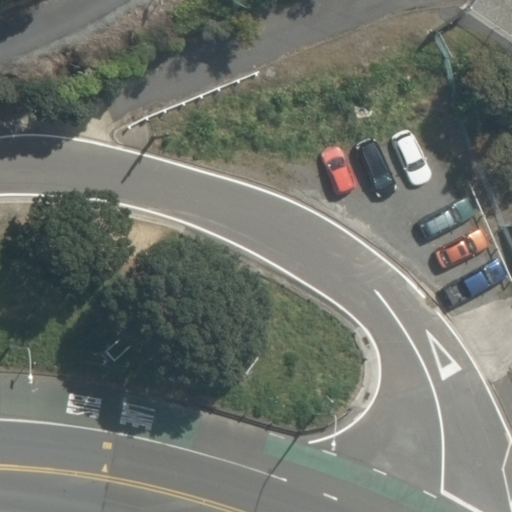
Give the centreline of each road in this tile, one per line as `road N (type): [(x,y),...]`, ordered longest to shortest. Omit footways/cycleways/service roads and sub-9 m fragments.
road 1 (unclassified): [(0,161),(70,163),(172,188),(263,220),(338,258),(373,286),(428,370),(441,421),(441,486),(429,511)]
road 2 (secondary): [(219,511),(45,470),(0,469)]
